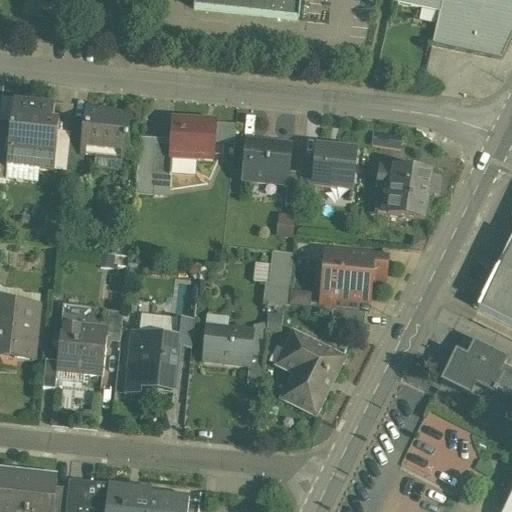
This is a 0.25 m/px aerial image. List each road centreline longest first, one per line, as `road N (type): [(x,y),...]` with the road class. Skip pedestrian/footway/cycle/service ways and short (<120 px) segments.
road 1 (residential): [(504,133),(365,101),(0,61)]
road 2 (residential): [(326,481),(504,133)]
road 3 (residential): [(326,481),(284,466),(0,435)]
